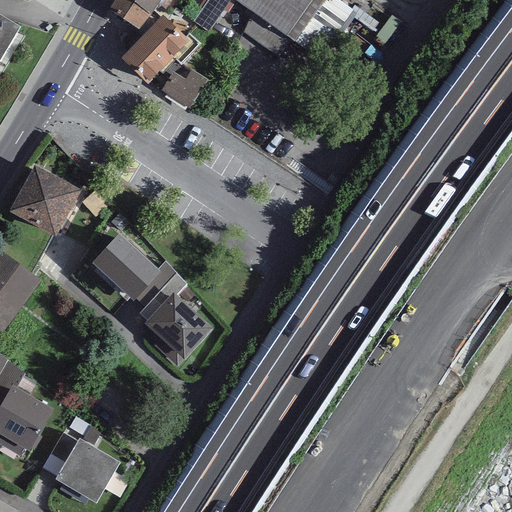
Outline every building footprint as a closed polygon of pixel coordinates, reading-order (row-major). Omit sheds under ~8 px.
[(115,0),(108,12),(138,32),(161,0),(115,0)] [(208,33),(231,0),(191,0),(183,11),(194,19),(192,22),(208,33)] [(356,14),(336,0),(235,0),(321,61),(356,14)] [(0,62),(20,29),(0,17),(0,62)] [(184,39),(162,18),(120,61),(147,87),(174,59),(180,65),(199,47),(189,35),(184,39)] [(185,79),(173,72),(160,92),(189,110),(207,81),(190,70),(185,79)] [(81,193),(34,167),(8,214),(55,240),(81,193)] [(119,237),(92,266),(133,304),(160,274),(119,237)] [(41,283),(0,252),(0,332),(2,335),(41,283)] [(213,330),(173,294),(144,326),(159,340),(153,347),(177,369),(213,330)] [(53,412),(12,388),(0,408),(0,446),(20,458),(24,450),(29,453),(53,412)] [(120,465),(79,441),(55,481),(96,505),(120,465)]
